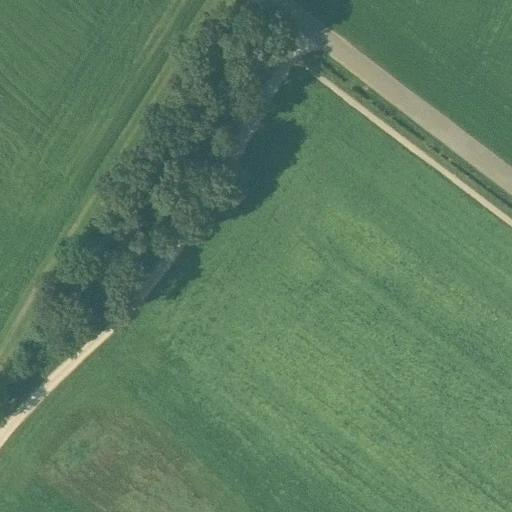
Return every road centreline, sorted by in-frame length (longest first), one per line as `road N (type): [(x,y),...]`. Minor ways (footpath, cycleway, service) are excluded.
road 1 (track): [(0,436),(58,369),(159,279),(290,54)]
road 2 (unclassified): [(511,180),(274,0)]
